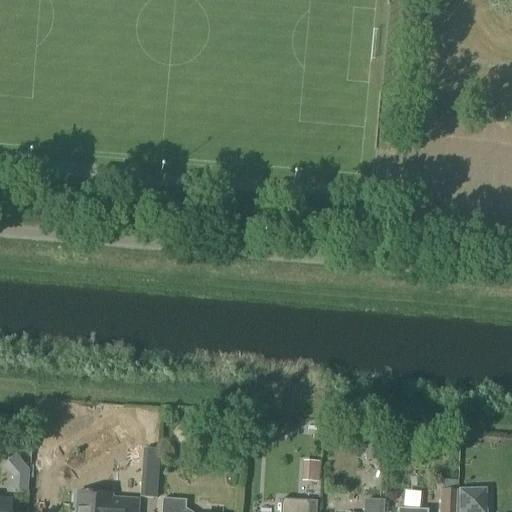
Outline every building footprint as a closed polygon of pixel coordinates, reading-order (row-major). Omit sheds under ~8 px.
[(16,480),(26,470),(13,456),(3,467),(16,480)] [(318,485),(319,464),(301,463),(300,484),(318,485)] [(141,475),(139,499),(156,500),(157,476),(141,475)] [(461,511),(487,511),(488,494),(462,492),(461,511)] [(455,511),(457,493),(441,493),(439,511),(455,511)] [(135,511),(136,503),(110,502),(110,498),(77,495),(75,511),(135,511)] [(184,511),(185,503),(161,501),(160,511),(184,511)] [(307,511),(308,503),(280,502),(279,511),(307,511)] [(382,511),(383,503),(364,502),(363,511),(382,511)] [(0,511),(8,511),(9,504),(0,503),(0,511)]
